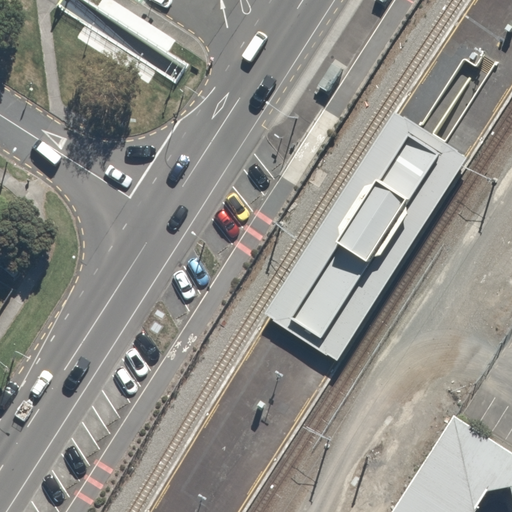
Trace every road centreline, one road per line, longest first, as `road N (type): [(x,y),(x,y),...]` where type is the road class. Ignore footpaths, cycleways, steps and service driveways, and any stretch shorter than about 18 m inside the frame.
road 1 (secondary): [(0,470),(163,218)]
road 2 (secondary): [(163,218),(304,0)]
road 3 (unclassified): [(0,114),(163,218)]
